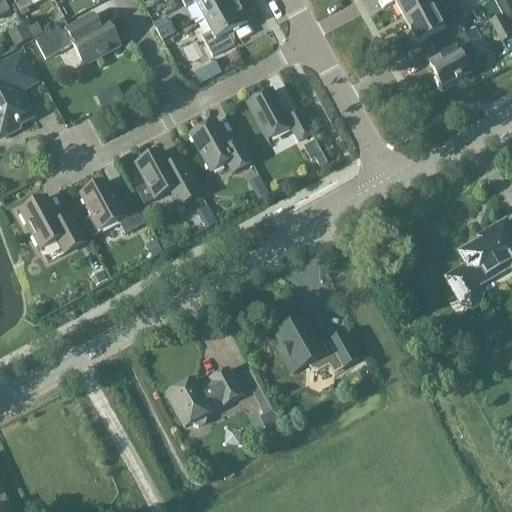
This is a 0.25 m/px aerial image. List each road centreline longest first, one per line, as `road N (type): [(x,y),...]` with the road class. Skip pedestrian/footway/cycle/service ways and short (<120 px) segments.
road 1 (tertiary): [(0,400),(386,185)]
road 2 (residential): [(386,185),(312,42)]
road 3 (residential): [(183,110),(312,42)]
road 4 (tertiary): [(386,185),(511,113)]
road 5 (residential): [(60,175),(183,110)]
road 6 (residential): [(183,110),(121,0)]
